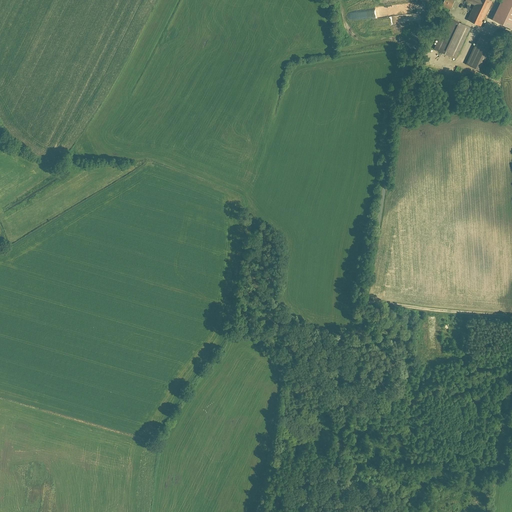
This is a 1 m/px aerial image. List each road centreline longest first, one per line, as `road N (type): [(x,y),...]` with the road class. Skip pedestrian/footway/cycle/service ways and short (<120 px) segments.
road 1 (unclassified): [(346,511),(338,489),(340,427),(393,92),(424,0)]
road 2 (track): [(511,313),(364,297)]
